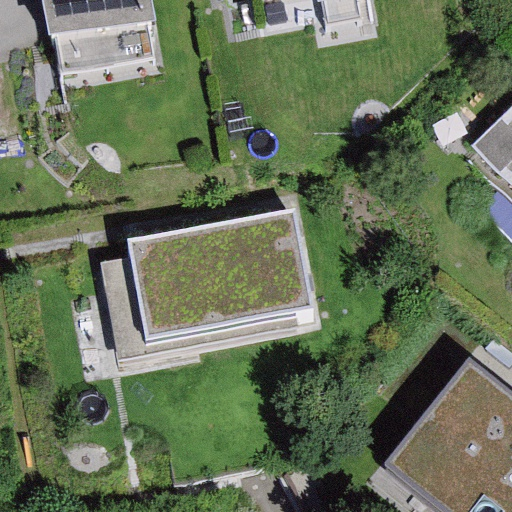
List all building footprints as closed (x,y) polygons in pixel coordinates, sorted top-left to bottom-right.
[(156,47),(146,0),(38,0),(52,67),(156,47)] [(241,0),(245,16),(314,3),(321,24),(374,14),(371,0),(241,0)] [(511,115),(474,153),(511,192),(511,115)] [(121,267),(141,375),(316,343),(297,235),(121,267)] [(511,511),(511,412),(470,379),(384,486),(416,511),(511,511)]
